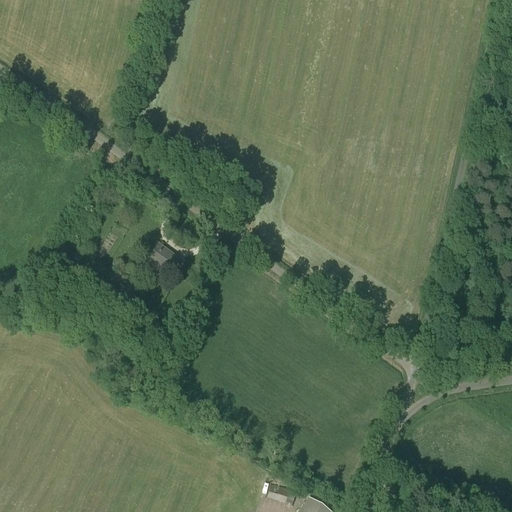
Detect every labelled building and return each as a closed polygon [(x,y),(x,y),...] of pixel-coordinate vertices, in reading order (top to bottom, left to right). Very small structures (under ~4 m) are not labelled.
[(159,276),(164,279),(166,276),(168,277),(180,261),(159,246),(147,262),(162,273),(159,276)] [(132,297),(131,296),(135,289),(132,287),(138,279),(127,272),(109,300),(120,307),(123,302),(127,304),(132,297)] [(172,345),(187,309),(188,306),(182,303),(181,305),(179,310),(178,314),(174,325),(169,323),(166,331),(147,324),(144,333),(172,345)] [(285,505),(284,507),(290,509),(295,494),(265,484),(261,495),(266,496),(266,498),(285,505)] [(328,511),(308,498),(299,511),(328,511)]
